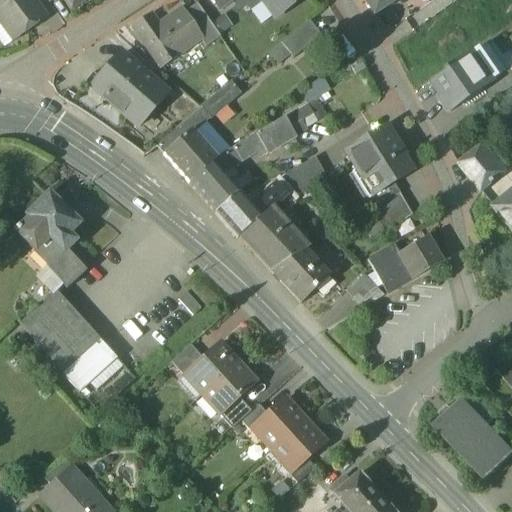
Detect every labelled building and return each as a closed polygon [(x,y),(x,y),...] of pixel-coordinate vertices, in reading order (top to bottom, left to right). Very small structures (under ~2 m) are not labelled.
[(0,21),(1,21),(15,40),(45,18),(31,0),(1,0),(0,1),(0,21)] [(61,0),(69,12),(89,0),(61,0)] [(274,16),(275,18),(299,0),(262,0),(263,2),(274,16)] [(361,0),(372,17),(398,0),(361,0)] [(260,26),(274,16),(263,2),(250,12),(260,26)] [(200,43),(204,49),(220,38),(197,5),(183,14),(181,15),(195,35),(200,43)] [(130,28),(159,71),(179,57),(175,50),(195,35),(181,15),(183,14),(181,11),(158,26),(151,15),(130,28)] [(224,15),(212,24),(221,36),(233,28),(224,15)] [(290,56),(293,59),(321,37),(310,22),(284,42),(281,44),(282,44),(290,56)] [(179,57),(200,43),(195,35),(175,50),(179,57)] [(282,44),(281,44),(266,56),(276,68),(290,56),(282,44)] [(445,112),(450,114),(482,92),(498,81),(497,79),(478,51),(430,84),(438,96),(437,102),(445,112)] [(102,97),(137,128),(166,95),(121,55),(96,84),(106,92),(102,97)] [(70,61),(54,78),(72,95),(88,77),(70,61)] [(482,92),(490,104),(511,89),(511,71),(511,70),(497,79),(498,81),(482,92)] [(190,131),(193,134),(206,123),(210,120),(210,121),(240,95),(230,83),(199,109),(182,122),(155,146),(163,155),(190,131)] [(315,100),(308,104),(319,123),(327,119),(315,100)] [(308,104),(284,119),(295,138),(319,123),(308,104)] [(267,154),(295,138),(284,119),(255,136),(267,154)] [(212,155),(226,145),(206,123),(193,134),(212,155)] [(375,193),(376,195),(393,185),(410,174),(401,159),(403,158),(385,129),(345,153),(357,172),(361,170),(375,193)] [(163,155),(188,184),(212,163),(216,159),(212,155),(193,134),(190,131),(163,155)] [(255,136),(247,141),(255,155),(258,160),(267,154),(255,136)] [(255,155),(247,141),(230,151),(216,159),(212,163),(222,174),(255,155)] [(216,159),(230,151),(226,145),(212,155),(216,159)] [(458,165),(480,192),(489,185),(491,187),(496,183),(494,181),(504,174),(482,146),(458,165)] [(297,194),(298,195),(313,187),(325,181),(319,170),(314,160),(287,175),(292,185),(297,194)] [(222,174),(212,163),(188,184),(189,184),(188,185),(214,214),(215,213),(238,193),(222,174)] [(261,195),(276,212),(290,200),(275,183),(261,195)] [(368,198),(375,210),(399,196),(399,195),(393,185),(376,195),(375,193),(368,198)] [(511,192),(494,207),(496,210),(511,197),(511,192)] [(249,206),(238,193),(215,213),(215,214),(237,239),(238,237),(270,209),(274,214),(276,212),(261,195),(249,206)] [(26,217),(28,219),(56,247),(59,244),(64,249),(66,251),(66,250),(74,242),(67,236),(78,225),(65,213),(69,209),(58,198),(55,202),(48,195),(39,204),(38,203),(33,203),(27,209),(27,214),(28,215),(26,217)] [(375,210),(388,231),(411,217),(399,196),(375,210)] [(511,197),(496,210),(494,207),(493,208),(511,231),(511,197)] [(307,250),(274,214),(270,209),(238,237),(271,272),(304,252),(307,250)] [(15,233),(48,265),(64,249),(59,244),(56,247),(28,219),(15,233)] [(426,240),(398,256),(392,247),(367,261),(374,274),(366,279),(376,289),(381,286),(387,296),(412,281),(440,265),(426,240)] [(46,267),(63,286),(83,268),(66,250),(66,251),(64,249),(48,265),(46,267)] [(328,277),(304,252),(271,272),(301,303),(328,277)] [(55,293),(63,286),(46,267),(34,279),(51,296),(55,293)] [(86,272),(83,268),(63,286),(66,289),(86,272)] [(344,292),(360,310),(384,297),(376,289),(366,279),(364,276),(344,292)] [(63,372),(63,373),(99,340),(67,305),(55,293),(51,296),(19,325),(63,372)] [(186,293),(178,300),(193,317),(201,309),(186,293)] [(62,374),(79,393),(89,384),(116,360),(99,340),(63,373),(63,372),(62,374)] [(187,376),(204,394),(237,365),(219,345),(203,360),(187,375),(187,376)] [(171,364),(184,379),(187,376),(187,375),(203,360),(190,347),(171,364)] [(123,368),(116,360),(89,384),(96,392),(123,368)] [(254,384),(237,365),(204,394),(221,412),(222,413),(238,399),(254,384)] [(484,385),(503,408),(511,399),(511,390),(504,382),(505,381),(498,373),(484,385)] [(187,376),(184,379),(177,385),(193,404),(204,394),(187,376)] [(470,395),(460,404),(484,430),(494,420),(470,395)] [(251,414),(238,399),(222,413),(221,412),(218,416),(221,420),(231,431),(241,422),(250,433),(255,429),(254,428),(267,416),(258,407),(251,414)] [(511,399),(503,408),(511,418),(511,399)] [(255,429),(273,449),(305,421),(295,410),(292,410),(284,401),(267,416),(254,428),(255,429)] [(511,457),(484,430),(460,404),(459,403),(434,428),(486,482),(511,457)] [(222,439),(231,431),(221,420),(213,428),(222,439)] [(315,432),(305,421),(273,449),(292,470),(293,471),(306,459),(323,444),(315,435),(315,432)] [(280,481),(287,475),(292,470),(273,449),(261,460),(280,481)] [(287,475),(297,485),(315,469),(306,459),(293,471),(292,470),(287,475)] [(42,479),(50,488),(71,469),(63,460),(42,479)] [(39,498),(51,511),(104,511),(81,486),(84,483),(71,469),(50,488),(39,498)] [(347,511),(361,511),(378,498),(367,486),(368,485),(359,475),(358,475),(346,484),(342,479),(329,490),(334,495),(333,496),(347,511)] [(270,491),(279,501),(289,492),(281,482),(270,491)] [(388,510),(378,498),(361,511),(391,511),(389,509),(388,510)]
